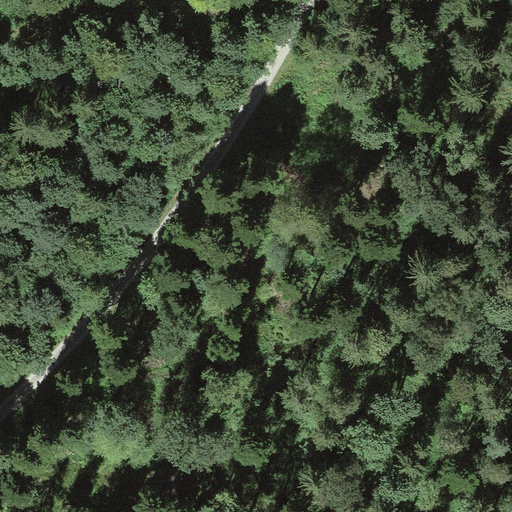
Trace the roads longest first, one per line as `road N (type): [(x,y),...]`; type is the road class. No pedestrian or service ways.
road 1 (track): [(307,0),(213,165),(87,327),(0,409)]
road 2 (track): [(0,41),(96,8),(189,0),(305,4)]
